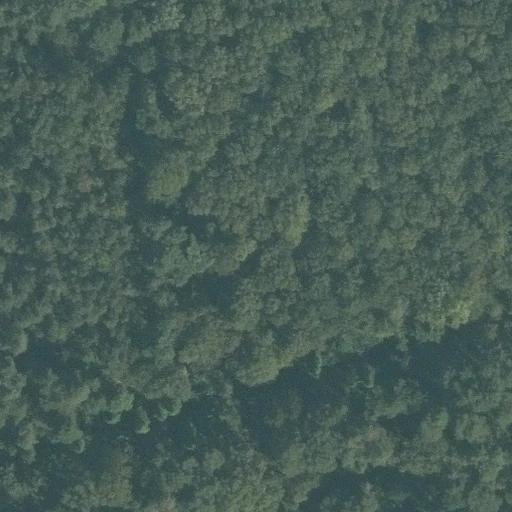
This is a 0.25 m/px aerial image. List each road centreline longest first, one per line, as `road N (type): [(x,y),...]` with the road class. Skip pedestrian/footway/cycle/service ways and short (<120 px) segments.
road 1 (track): [(255,409),(151,0)]
road 2 (track): [(255,409),(511,326)]
road 3 (track): [(255,409),(0,466)]
